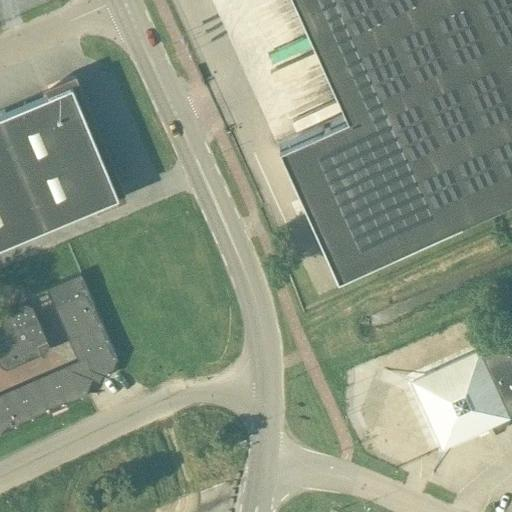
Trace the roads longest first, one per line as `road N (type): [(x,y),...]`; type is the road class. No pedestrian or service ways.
road 1 (secondary): [(268,384),(254,301),(123,0)]
road 2 (unclassified): [(268,384),(189,396),(0,482)]
road 3 (unclassified): [(432,511),(339,476),(263,463)]
road 4 (unclassified): [(0,52),(119,0)]
